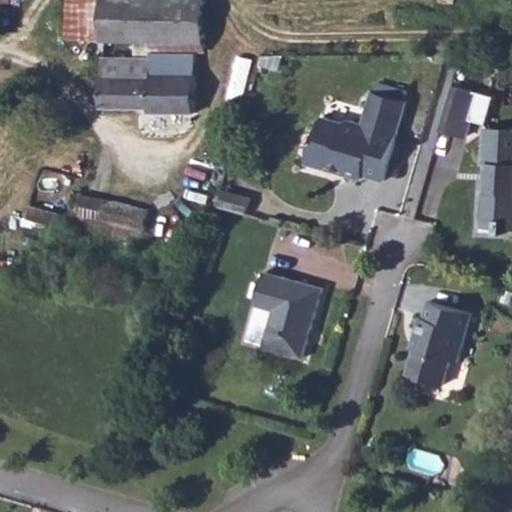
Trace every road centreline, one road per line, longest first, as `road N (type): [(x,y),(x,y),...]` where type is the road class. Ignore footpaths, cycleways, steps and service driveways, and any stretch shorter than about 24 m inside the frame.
road 1 (residential): [(296,511),(342,439),(400,237)]
road 2 (unknown): [(0,46),(64,59),(110,126),(157,164)]
road 3 (residential): [(0,477),(124,511)]
